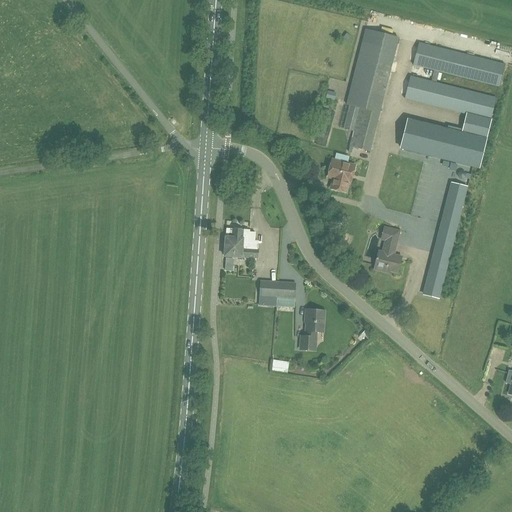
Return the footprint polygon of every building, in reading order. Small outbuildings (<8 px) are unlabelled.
[(399,38),(365,29),(346,105),(351,106),(360,109),(360,107),(380,112),(399,38)] [(504,64),(420,43),(414,65),(499,86),(504,64)] [(439,71),(435,70),(432,81),(410,76),(405,98),(490,119),(496,98),(436,82),(439,71)] [(326,98),(334,100),(335,93),(327,91),(326,98)] [(360,109),(351,106),(345,129),(354,131),(360,109)] [(380,112),(360,107),(360,109),(354,131),(350,146),(370,151),(380,112)] [(478,168),(485,139),(449,130),(425,124),(408,119),(401,148),(478,168)] [(350,182),(354,166),(332,160),(331,163),(330,164),(328,171),(329,172),(328,177),(334,178),(331,188),(346,192),(348,183),(349,183),(350,182)] [(381,240),(385,241),(382,252),(378,251),(374,270),(375,270),(385,272),(385,270),(398,273),(402,257),(391,254),(392,250),(395,251),(400,231),(384,227),(381,240)] [(249,231),(226,229),(224,257),(242,258),(258,259),(258,249),(254,248),(255,233),(249,233),(249,231)] [(338,243),(343,244),(345,245),(348,235),(341,233),(338,243)] [(448,263),(432,258),(423,293),(439,297),(448,263)] [(278,282),(260,280),(259,305),(276,306),(277,298),(278,282)] [(296,283),(278,282),(277,298),(295,299),(296,283)] [(307,337),(302,337),(301,349),(315,350),(317,331),(323,332),(324,321),(322,321),(323,311),(306,310),(305,322),(308,322),(307,337)]
